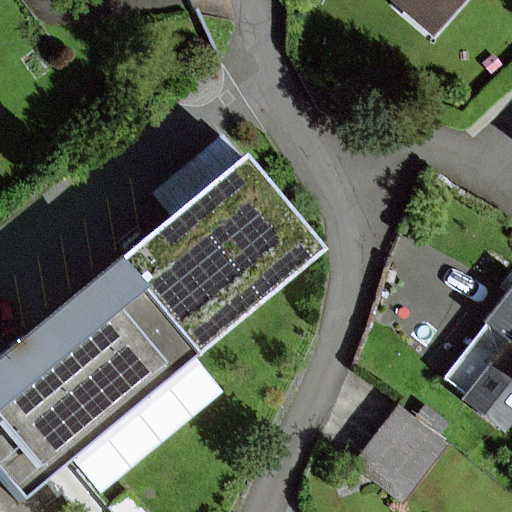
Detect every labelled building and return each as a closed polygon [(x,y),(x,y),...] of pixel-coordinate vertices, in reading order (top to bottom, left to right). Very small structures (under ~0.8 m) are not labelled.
[(396,0),(408,11),(417,0),(441,0),(447,5),(451,0),(396,0)] [(192,358),(318,255),(240,158),(175,213),(114,264),(192,358)] [(0,358),(0,481),(18,503),(56,471),(192,358),(114,264),(0,358)] [(511,338),(464,399),(502,428),(511,414),(511,338)] [(396,411),(352,466),(399,503),(443,448),(396,411)]
